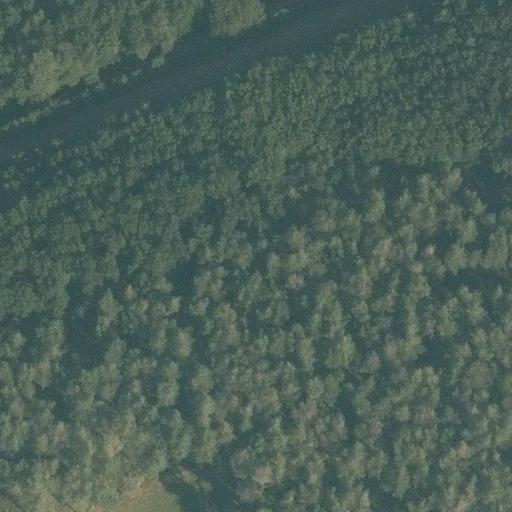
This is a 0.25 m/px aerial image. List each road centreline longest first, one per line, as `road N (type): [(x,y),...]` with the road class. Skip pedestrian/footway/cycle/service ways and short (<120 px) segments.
road 1 (track): [(0,154),(369,0)]
road 2 (track): [(0,131),(309,0)]
